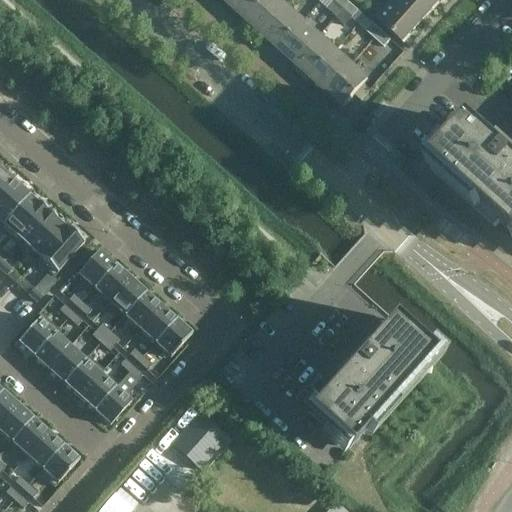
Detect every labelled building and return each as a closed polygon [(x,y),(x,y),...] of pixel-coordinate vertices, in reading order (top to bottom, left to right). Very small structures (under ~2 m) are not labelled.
[(235,0),(230,6),(246,20),(264,0),(235,0)] [(278,0),(264,0),(246,20),(263,35),(287,8),(278,0)] [(343,10),(349,3),(345,0),(334,0),(334,1),(343,10)] [(432,10),(420,0),(393,0),(391,2),(417,26),(432,10)] [(440,0),(420,0),(432,10),(440,0)] [(417,26),(391,2),(376,19),(403,43),(417,26)] [(353,18),(358,11),(349,3),(343,10),(353,18)] [(287,8),(263,35),(279,49),(303,22),(287,8)] [(303,22),(279,49),(295,63),(319,37),(303,22)] [(375,38),(381,32),(372,23),(366,30),(375,38)] [(385,47),(391,40),(381,32),(375,38),(385,47)] [(319,37),(295,63),(311,78),(335,51),(319,37)] [(335,51),(311,78),(327,92),(351,65),(335,51)] [(351,65),(327,92),(344,107),(368,80),(351,65)] [(511,159),(473,124),(436,166),(511,233),(511,159)] [(0,192),(11,181),(0,170),(0,192)] [(29,197),(11,181),(0,192),(0,224),(2,226),(29,197)] [(47,213),(29,197),(2,226),(20,242),(47,213)] [(65,229),(47,213),(20,242),(38,258),(65,229)] [(83,245),(65,229),(38,258),(57,275),(83,245)] [(117,265),(101,250),(79,274),(95,289),(117,265)] [(11,270),(2,263),(0,264),(0,272),(5,277),(11,270)] [(132,278),(117,265),(95,289),(110,302),(132,278)] [(147,292),(132,278),(110,302),(125,316),(147,292)] [(42,299),(34,291),(28,297),(37,305),(42,299)] [(162,305),(147,292),(125,316),(141,330),(162,305)] [(82,304),(73,296),(67,302),(76,310),(82,304)] [(90,312),(82,304),(76,310),(85,318),(90,312)] [(177,319),(162,305),(141,330),(156,343),(177,319)] [(72,314),(63,306),(58,313),(66,321),(72,314)] [(81,322),(72,314),(66,321),(75,328),(81,322)] [(193,333),(177,319),(156,343),(172,358),(193,333)] [(54,335),(38,320),(16,344),(32,359),(54,335)] [(349,449),(420,370),(432,357),(391,320),(308,413),(349,449)] [(110,333),(101,325),(96,331),(104,339),(110,333)] [(104,339),(96,331),(90,338),(99,346),(104,339)] [(119,341),(110,333),(104,339),(113,347),(119,341)] [(69,348),(54,335),(32,359),(47,372),(69,348)] [(113,347),(104,339),(99,346),(107,354),(113,347)] [(84,362),(69,348),(47,372),(63,386),(84,362)] [(142,358),(134,350),(128,357),(137,364),(142,358)] [(151,366),(142,358),(137,364),(146,372),(151,366)] [(133,369),(124,361),(118,367),(127,375),(133,369)] [(99,375),(84,362),(63,386),(78,400),(99,375)] [(142,376),(133,369),(127,375),(136,383),(142,376)] [(115,389),(99,375),(78,400),(93,413),(115,389)] [(131,404),(115,389),(93,413),(109,428),(131,404)] [(0,425),(18,406),(2,392),(0,394),(0,425)] [(33,419),(18,406),(0,425),(0,433),(11,443),(33,419)] [(48,433),(33,419),(11,443),(26,457),(48,433)] [(63,447),(48,433),(26,457),(41,471),(63,447)] [(79,461),(63,447),(41,471),(58,485),(79,461)] [(306,472),(302,473),(300,476),(300,480),(302,483),(306,484),(310,482),(311,478),(310,474),(306,472)] [(28,486),(19,478),(14,484),(22,492),(28,486)] [(37,493),(28,486),(22,492),(31,500),(37,493)] [(18,496),(9,489),(4,495),(12,503),(18,496)] [(27,504),(18,496),(12,503),(21,511),(27,504)]
